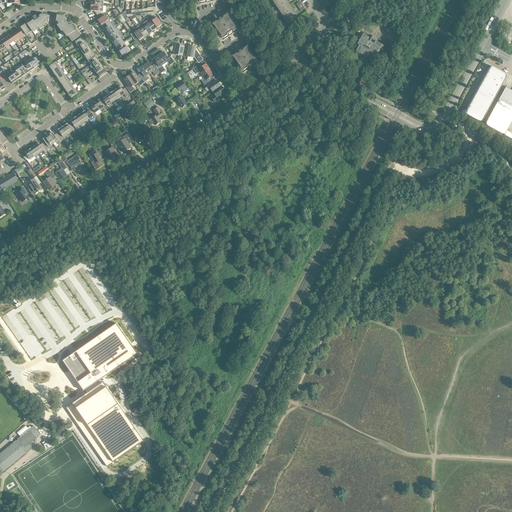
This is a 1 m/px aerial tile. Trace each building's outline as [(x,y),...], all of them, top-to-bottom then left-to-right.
[(290,5),(286,0),(283,0),(275,6),(280,12),(290,5)] [(89,5),(89,6),(90,7),(91,7),(91,11),(94,11),(97,16),(104,13),(103,12),(103,11),(103,6),(91,6),(91,5),(89,5)] [(290,5),(280,12),(284,18),(294,11),(290,5)] [(294,11),(284,18),(288,24),(298,17),(294,11)] [(104,13),(97,16),(100,19),(98,20),(100,23),(99,24),(99,25),(100,26),(101,25),(111,18),(107,12),(104,13)] [(27,23),(21,28),(26,36),(32,32),(33,33),(39,29),(40,30),(48,24),(50,16),(42,15),(39,17),(40,18),(34,22),(34,21),(28,25),(27,23)] [(217,21),(213,24),(214,24),(215,24),(215,26),(214,26),(222,37),(224,37),(224,38),(224,39),(228,36),(227,35),(228,34),(229,35),(232,33),(231,32),(233,31),(233,32),(237,29),(236,30),(236,29),(236,27),(229,16),(228,16),(227,16),(226,15),(227,15),(223,17),(223,18),(222,19),(221,18),(218,20),(219,21),(218,22),(217,21)] [(57,16),(56,24),(61,32),(63,31),(67,37),(68,36),(72,42),(80,37),(76,30),(75,31),(71,25),(69,26),(66,20),(67,20),(65,17),(57,16)] [(152,17),(150,18),(152,21),(157,28),(158,30),(159,29),(159,28),(159,27),(162,25),(164,24),(160,19),(159,20),(157,18),(155,19),(154,19),(153,17),(152,17)] [(111,18),(101,25),(103,28),(102,28),(102,30),(103,30),(114,23),(111,18)] [(148,20),(146,21),(153,31),(154,33),(155,32),(155,31),(154,30),(157,28),(152,21),(150,22),(149,21),(148,20)] [(146,21),(142,24),(149,36),(150,35),(150,34),(150,33),(153,31),(146,21)] [(114,23),(103,30),(103,31),(104,31),(105,31),(107,34),(117,27),(114,23)] [(142,24),(137,28),(144,37),(147,35),(147,36),(148,36),(149,36),(142,24)] [(117,27),(107,34),(109,37),(108,38),(109,39),(120,32),(117,27)] [(137,28),(133,31),(139,40),(142,38),(143,39),(144,39),(145,39),(144,37),(137,28)] [(20,30),(15,33),(20,40),(25,37),(20,30)] [(120,32),(109,39),(110,40),(111,40),(114,43),(121,38),(123,36),(120,32)] [(15,33),(11,36),(14,41),(16,43),(20,40),(15,33)] [(14,41),(11,36),(9,34),(5,37),(10,44),(14,41)] [(359,46),(355,54),(357,55),(360,57),(361,54),(363,55),(362,56),(366,58),(366,57),(367,58),(367,59),(370,61),(374,54),(377,56),(379,52),(378,52),(379,50),(381,52),(383,48),(382,48),(384,46),(376,42),(378,39),(373,36),(370,40),(368,39),(369,38),(361,34),(360,36),(359,35),(357,39),(360,40),(359,41),(357,44),(359,46)] [(10,44),(5,37),(1,40),(6,47),(10,44)] [(78,47),(85,42),(83,38),(75,43),(78,47)] [(121,38),(114,43),(116,46),(115,46),(115,47),(115,48),(124,42),(121,38)] [(89,46),(85,42),(78,47),(81,51),(89,46)] [(124,42),(115,48),(116,49),(117,49),(118,48),(120,52),(127,47),(126,46),(124,42)] [(174,46),(169,49),(173,55),(182,56),(184,47),(176,45),(176,46),(174,46)] [(89,46),(81,51),(84,56),(92,51),(89,46)] [(189,46),(187,57),(194,58),(194,57),(197,61),(201,58),(194,48),(196,48),(189,46)] [(120,52),(118,53),(119,53),(120,54),(121,53),(123,56),(130,51),(127,47),(120,52)] [(237,54),(233,56),(233,57),(234,56),(235,57),(235,59),(234,59),(241,69),(242,69),(244,69),(244,70),(243,71),(244,71),(247,68),(248,67),(249,68),(252,66),(251,64),(253,64),(257,62),(257,61),(256,62),(255,61),(256,59),(249,49),(248,49),(246,49),(246,48),(247,47),(243,50),(242,51),(241,50),(238,52),(239,54),(238,54),(237,54)] [(95,55),(92,51),(84,56),(87,60),(95,55)] [(164,52),(159,56),(165,64),(167,62),(170,66),(175,63),(171,57),(168,59),(164,52)] [(95,55),(87,60),(90,65),(98,60),(95,55)] [(165,64),(159,56),(154,59),(159,66),(156,68),(156,67),(155,67),(159,72),(161,74),(165,71),(162,66),(165,64)] [(37,57),(30,61),(35,69),(39,66),(38,64),(41,62),(37,57)] [(101,64),(98,60),(90,65),(93,69),(101,64)] [(30,61),(25,65),(31,72),(35,69),(30,61)] [(52,72),(60,66),(57,62),(49,67),(52,72)] [(159,72),(155,67),(153,68),(149,63),(144,66),(150,74),(154,71),(156,73),(159,72)] [(101,64),(93,69),(96,74),(104,68),(101,64)] [(25,65),(21,68),(26,75),(31,72),(25,65)] [(202,76),(211,69),(209,67),(208,67),(206,65),(200,69),(198,66),(193,69),(197,74),(200,73),(202,76)] [(60,66),(52,72),(55,76),(63,70),(60,66)] [(150,74),(144,66),(139,70),(143,75),(141,77),(145,83),(149,79),(147,76),(150,74)] [(463,113),(479,122),(480,122),(481,122),(482,122),(483,121),(506,78),(506,77),(506,75),(505,74),(489,66),(490,67),(464,114),(463,113)] [(21,68),(17,70),(22,78),(26,75),(21,68)] [(104,68),(96,74),(100,78),(107,73),(104,68)] [(211,69),(202,76),(204,78),(201,81),(205,86),(209,82),(207,80),(214,75),(212,73),(212,72),(211,69)] [(17,70),(12,74),(17,81),(22,78),(17,70)] [(66,75),(63,70),(55,76),(58,80),(66,75)] [(145,83),(141,77),(138,79),(134,73),(132,72),(130,74),(131,75),(129,76),(135,85),(138,83),(140,86),(145,83)] [(185,76),(191,81),(194,78),(188,72),(185,76)] [(17,81),(12,74),(7,77),(13,84),(17,81)] [(66,75),(58,80),(61,85),(69,79),(66,75)] [(135,85),(129,76),(128,77),(127,76),(124,78),(125,79),(124,80),(129,86),(126,87),(130,93),(135,90),(133,87),(135,85)] [(69,79),(61,85),(64,89),(72,83),(69,79)] [(210,82),(209,82),(205,86),(203,87),(207,92),(211,89),(213,92),(221,87),(217,81),(212,84),(210,82)] [(173,92),(172,93),(174,96),(176,96),(178,99),(176,100),(182,108),(187,104),(183,98),(184,98),(181,94),(179,92),(186,87),(183,82),(176,87),(177,88),(176,89),(175,89),(174,89),(174,90),(172,91),(173,92)] [(76,88),(72,83),(64,89),(68,94),(76,88)] [(120,87),(116,90),(121,97),(124,95),(126,98),(130,95),(125,88),(123,90),(120,87)] [(221,87),(213,92),(215,95),(211,98),(215,103),(222,98),(220,95),(225,92),(221,87)] [(486,123),(486,124),(486,125),(487,126),(488,127),(511,140),(511,95),(508,93),(509,91),(506,89),(507,87),(506,87),(486,123)] [(76,88),(68,94),(71,98),(79,93),(76,88)] [(121,97),(116,90),(111,93),(116,100),(121,97)] [(116,100),(111,93),(107,96),(112,103),(116,100)] [(112,103),(107,96),(102,99),(104,102),(107,107),(108,107),(109,108),(108,106),(112,103)] [(99,100),(95,103),(100,111),(102,109),(105,111),(109,108),(108,107),(107,107),(104,102),(102,103),(99,100)] [(149,110),(154,105),(150,100),(148,102),(146,100),(143,102),(145,104),(144,105),(149,110)] [(89,109),(88,109),(90,111),(93,116),(95,118),(97,116),(95,114),(100,111),(95,103),(90,106),(93,110),(90,111),(89,109)] [(17,105),(11,111),(16,115),(21,109),(17,105)] [(156,116),(148,121),(151,124),(153,123),(155,125),(160,122),(158,119),(163,116),(158,108),(154,111),(157,115),(156,115),(156,116)] [(93,116),(88,109),(84,112),(89,119),(91,122),(95,119),(93,116)] [(129,111),(123,115),(127,121),(133,117),(129,111)] [(89,119),(84,112),(79,115),(84,122),(89,119)] [(79,115),(75,118),(80,125),(84,122),(79,115)] [(80,125),(75,118),(71,121),(76,128),(80,125)] [(63,127),(68,135),(72,131),(74,134),(77,132),(72,126),(70,128),(67,124),(63,127)] [(61,134),(58,136),(62,142),(65,140),(63,138),(68,135),(63,127),(58,130),(61,134)] [(138,130),(131,134),(138,144),(144,140),(142,137),(148,133),(144,127),(138,131),(138,130)] [(49,133),(47,135),(54,144),(56,143),(58,145),(62,142),(58,136),(56,137),(53,133),(50,134),(49,133)] [(126,138),(118,144),(120,148),(121,147),(124,152),(127,150),(127,151),(131,148),(129,144),(133,142),(128,134),(125,136),(126,138)] [(54,144),(47,135),(45,137),(45,138),(43,139),(46,144),(44,146),(48,152),(52,149),(51,146),(54,144)] [(48,152),(44,146),(41,147),(39,144),(34,147),(39,154),(41,153),(44,155),(48,152)] [(39,154),(34,147),(30,150),(35,157),(39,154)] [(112,148),(105,153),(111,161),(115,158),(118,156),(112,148)] [(35,157),(30,150),(25,153),(27,156),(25,157),(29,164),(36,159),(35,157)] [(101,161),(101,160),(103,159),(97,150),(95,152),(90,155),(94,162),(92,163),(96,170),(103,166),(102,166),(104,165),(101,161)] [(77,155),(67,162),(70,167),(70,166),(71,169),(73,172),(74,172),(77,170),(76,167),(81,164),(79,160),(80,160),(77,155)] [(62,169),(60,170),(56,173),(61,180),(67,176),(63,171),(67,168),(63,163),(61,160),(58,162),(62,169)] [(34,178),(36,177),(31,168),(27,171),(33,179),(34,178)] [(49,178),(43,182),(49,191),(56,186),(52,179),(54,177),(49,169),(45,172),(49,178)] [(0,185),(1,187),(5,185),(6,187),(18,180),(14,172),(0,180),(0,185)] [(33,181),(32,180),(27,183),(29,185),(31,188),(29,189),(32,194),(34,193),(35,194),(41,189),(35,180),(33,181)] [(21,192),(17,194),(22,202),(29,198),(26,193),(23,188),(20,191),(21,192)] [(66,408),(78,424),(107,467),(107,466),(144,441),(103,382),(101,383),(99,380),(137,354),(116,324),(63,361),(84,391),(86,390),(88,393),(83,396),(66,408)] [(18,440),(0,455),(0,464),(1,467),(24,448),(25,448),(28,446),(29,446),(31,444),(41,435),(34,426),(29,430),(18,440)]
